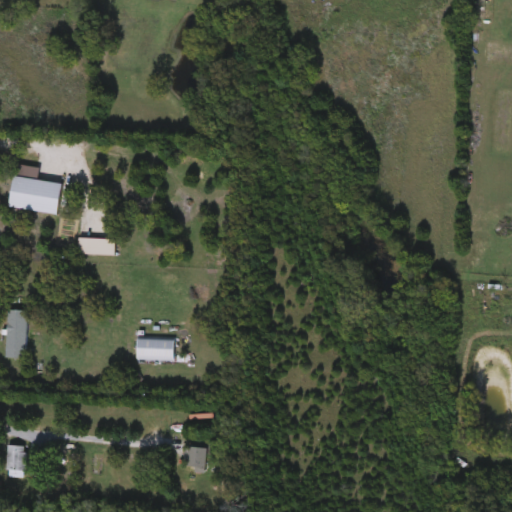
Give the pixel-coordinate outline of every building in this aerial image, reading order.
[(11,210),(16,179),(64,186),(60,217),(11,210)] [(7,313),(28,313),(28,361),(7,361),(7,313)] [(176,341),(176,363),(138,363),(138,341),(176,341)] [(26,476),(7,476),(7,448),(26,448),(26,476)] [(185,472),(185,450),(207,450),(206,472),(185,472)]
